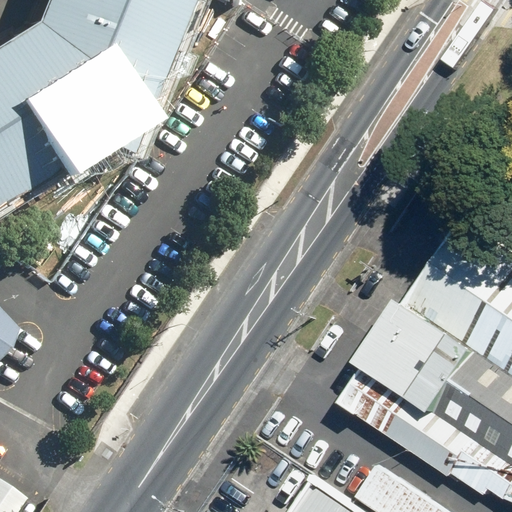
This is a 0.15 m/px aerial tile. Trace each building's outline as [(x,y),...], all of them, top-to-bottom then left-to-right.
[(2,46),(0,47),(0,210),(94,152),(127,164),(130,157),(191,0),(41,0),(30,29),(2,46)] [(511,253),(472,228),(407,328),(404,325),(350,408),(491,499),(511,467),(511,253)] [(0,316),(0,359),(6,355),(13,333),(0,316)] [(359,505),(369,511),(461,511),(389,462),(359,505)] [(327,483),(307,511),(369,511),(359,505),(327,483)] [(16,511),(24,502),(0,484),(0,511),(16,511)]
